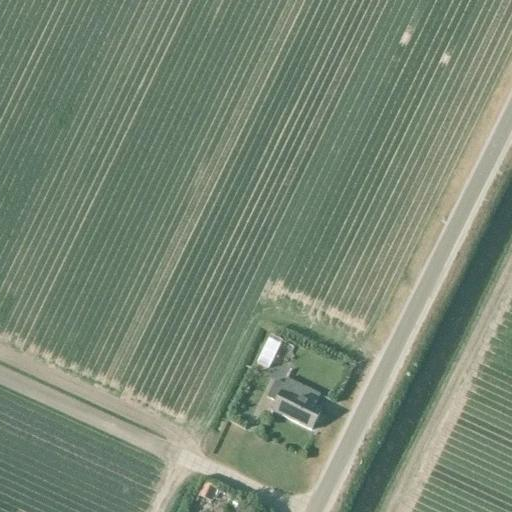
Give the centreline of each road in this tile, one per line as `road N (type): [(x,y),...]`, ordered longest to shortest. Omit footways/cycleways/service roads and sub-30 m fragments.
road 1 (unclassified): [(316,511),(511,114)]
road 2 (track): [(0,378),(295,511)]
